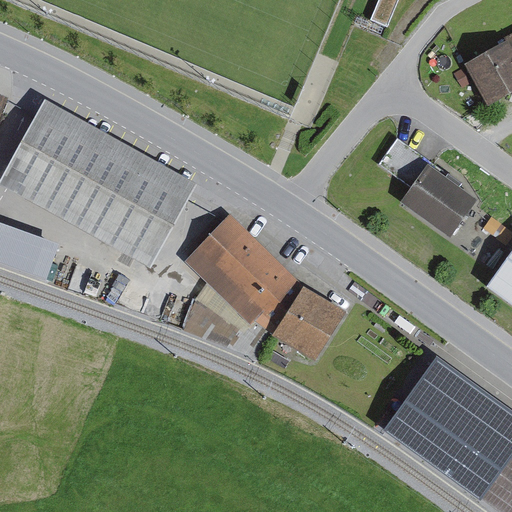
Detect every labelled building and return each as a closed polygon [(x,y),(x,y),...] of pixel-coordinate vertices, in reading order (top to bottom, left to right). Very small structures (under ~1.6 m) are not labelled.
[(379,0),(370,24),(388,31),(400,0),(379,0)] [(511,31),(505,35),(506,37),(464,61),(488,103),(511,89),(511,31)] [(0,112),(8,92),(0,88),(0,112)] [(198,180),(45,95),(0,176),(0,179),(151,264),(198,180)] [(444,169),(398,136),(379,163),(410,184),(400,198),(451,234),(479,195),(444,171),(444,169)] [(303,282),(230,211),(185,259),(250,322),(255,317),(273,332),(314,357),(346,308),(303,282)] [(60,238),(0,216),(0,261),(46,277),(60,238)] [(511,244),(485,281),(511,300),(511,244)] [(511,511),(511,405),(437,350),(384,423),(506,511),(511,511)]
